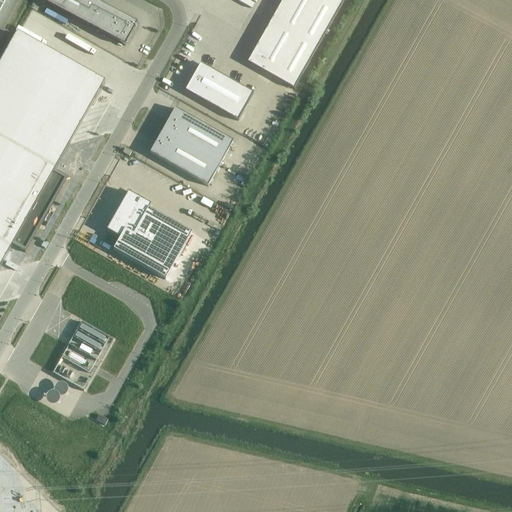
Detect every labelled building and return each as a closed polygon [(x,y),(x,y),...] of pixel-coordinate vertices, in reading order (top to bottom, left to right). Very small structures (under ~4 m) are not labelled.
[(42,0),(41,1),(41,2),(125,47),(136,26),(136,25),(88,0),(42,0)] [(282,0),(247,64),(294,90),(344,0),(282,0)] [(14,39),(0,64),(0,267),(12,247),(25,254),(41,225),(46,227),(54,213),(49,211),(65,182),(53,174),(104,84),(17,35),(14,39)] [(199,65),(185,91),(239,121),(254,94),(199,65)] [(175,110),(162,132),(219,165),(232,142),(175,110)] [(162,132),(150,154),(207,187),(219,165),(162,132)] [(128,193),(106,232),(120,240),(113,251),(165,280),(191,234),(147,209),(149,205),(128,193)] [(58,394),(60,394),(62,394),(64,393),(66,391),(67,389),(67,387),(67,385),(66,383),(64,382),(62,381),(60,381),(57,381),(56,382),(54,384),(54,387),(54,389),(55,391),(56,393),(58,394)] [(51,403),(53,403),(55,402),(57,401),(59,399),(59,397),(60,395),(59,393),(58,392),(57,390),(55,389),(53,389),(51,389),(49,390),(47,391),(46,393),(46,395),(46,397),(46,399),(47,401),(49,402),(51,403)] [(99,415),(96,420),(104,425),(107,421),(99,415)]
